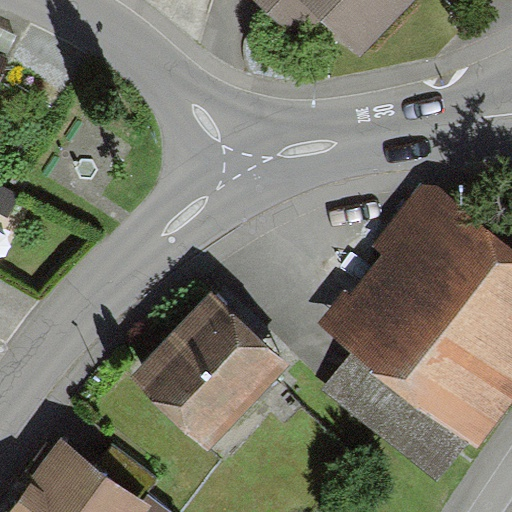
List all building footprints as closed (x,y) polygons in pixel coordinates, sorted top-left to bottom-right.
[(266,0),(302,34),(330,5),(362,36),(397,0),(266,0)] [(19,190),(0,180),(0,213),(5,216),(19,190)] [(511,379),(511,263),(434,203),(336,330),(471,433),(511,379)] [(269,363),(211,306),(178,341),(143,377),(201,433),(269,363)] [(128,511),(133,506),(58,454),(18,511),(128,511)]
